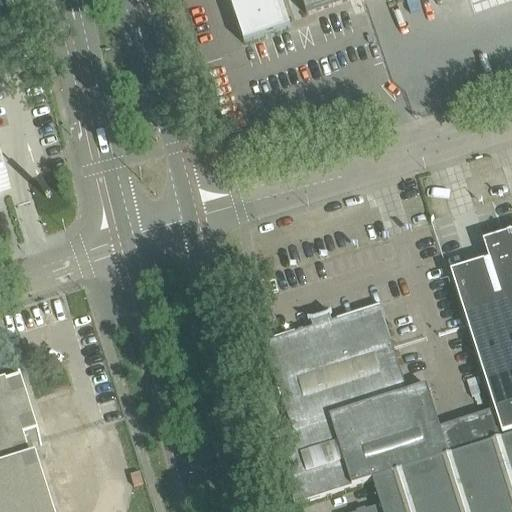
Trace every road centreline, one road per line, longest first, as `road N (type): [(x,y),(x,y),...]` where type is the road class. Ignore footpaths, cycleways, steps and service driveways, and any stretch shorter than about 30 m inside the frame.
road 1 (unclassified): [(187,224),(511,120)]
road 2 (tertiary): [(234,511),(187,224)]
road 3 (tertiary): [(127,243),(196,511)]
road 4 (tertiary): [(61,0),(127,243)]
road 5 (tertiary): [(187,224),(130,0)]
road 6 (unclassified): [(127,243),(0,283)]
